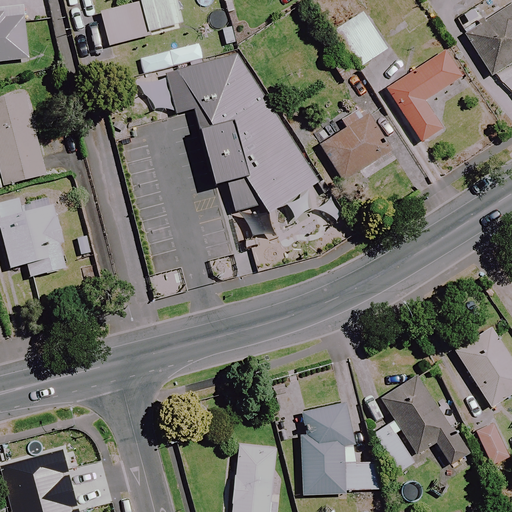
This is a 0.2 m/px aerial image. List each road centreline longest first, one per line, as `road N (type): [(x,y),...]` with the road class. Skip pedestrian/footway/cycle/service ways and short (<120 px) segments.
road 1 (secondary): [(511,193),(319,305),(117,363)]
road 2 (residential): [(153,511),(117,363)]
road 3 (secondary): [(117,363),(0,394)]
